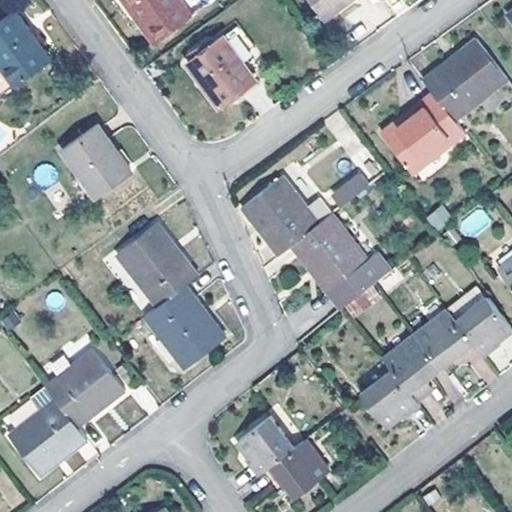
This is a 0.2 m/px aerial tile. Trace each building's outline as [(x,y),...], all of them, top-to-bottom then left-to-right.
[(124,0),(156,42),(192,16),(181,0),(124,0)] [(313,0),(326,19),(351,0),(313,0)] [(16,9),(0,20),(0,60),(18,85),(52,60),(16,9)] [(243,24),(189,63),(220,105),(256,79),(244,59),(258,47),(243,24)] [(434,92),(456,119),(509,79),(478,38),(425,79),(434,92)] [(414,173),(466,133),(456,119),(434,92),(383,134),(414,173)] [(99,124),(63,148),(100,198),(134,173),(99,124)] [(343,207),(370,183),(358,170),(331,193),(343,207)] [(244,207),(280,253),(293,244),(333,214),(323,199),(310,209),(283,176),(244,207)] [(443,204),(427,215),(436,229),(452,219),(443,204)] [(457,224),(468,239),(491,221),(480,207),(457,224)] [(333,214),(293,244),(331,292),(369,261),(333,214)] [(159,222),(119,254),(159,306),(187,285),(200,276),(159,222)] [(511,261),(500,271),(511,285),(511,261)] [(227,337),(187,285),(159,306),(146,316),(187,368),(227,337)] [(511,330),(511,327),(489,295),(458,322),(476,348),(485,357),(502,344),(499,339),(511,330)] [(461,360),(476,348),(458,322),(449,310),(417,335),(442,367),(458,357),(461,360)] [(442,367),(417,335),(385,359),(393,371),(415,396),(435,382),(430,376),(442,367)] [(47,387),(78,425),(125,390),(95,350),(47,387)] [(124,363),(117,369),(128,384),(135,379),(124,363)] [(415,396),(393,371),(362,395),(388,427),(403,415),(406,419),(423,406),(419,400),(415,396)] [(435,382),(415,396),(419,400),(437,387),(435,382)] [(42,475),(88,438),(78,425),(47,387),(32,398),(43,412),(12,436),(42,475)] [(271,466),(296,447),(271,416),(239,442),(250,458),(247,460),(260,476),(271,466)] [(330,472),(306,439),(296,447),(271,466),(282,484),(286,480),(298,496),(330,472)]
